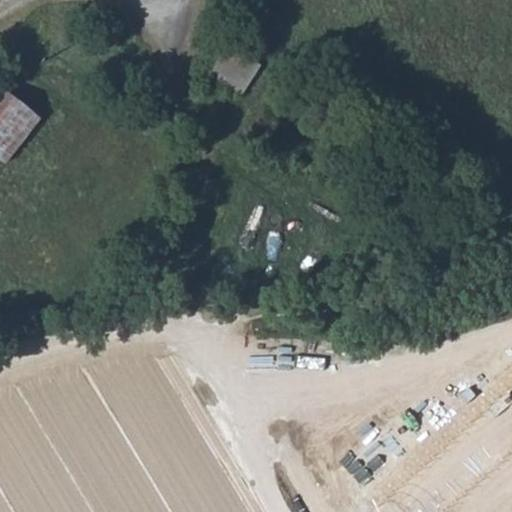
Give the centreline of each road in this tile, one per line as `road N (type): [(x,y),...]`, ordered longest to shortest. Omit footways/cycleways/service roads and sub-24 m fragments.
road 1 (track): [(300,511),(208,350),(189,270),(196,200),(216,166),(181,25)]
road 2 (track): [(511,221),(162,274),(0,319)]
